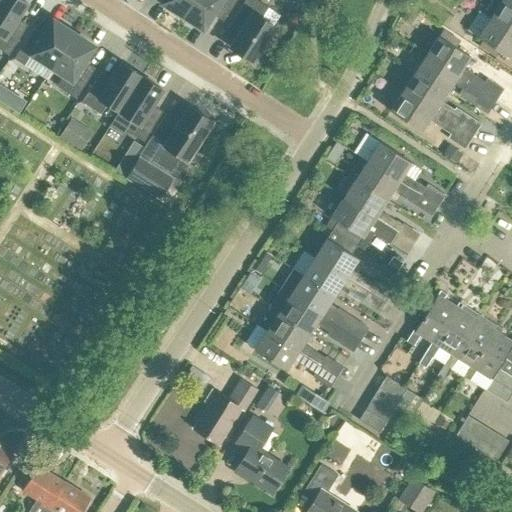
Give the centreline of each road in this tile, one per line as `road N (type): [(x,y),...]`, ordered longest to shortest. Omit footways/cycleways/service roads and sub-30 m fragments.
road 1 (unclassified): [(105,451),(314,138)]
road 2 (residential): [(314,138),(98,0)]
road 3 (residential): [(449,235),(351,400)]
road 4 (unclassified): [(314,138),(386,0)]
road 5 (residential): [(449,235),(511,126)]
road 6 (unclassified): [(105,451),(0,385)]
